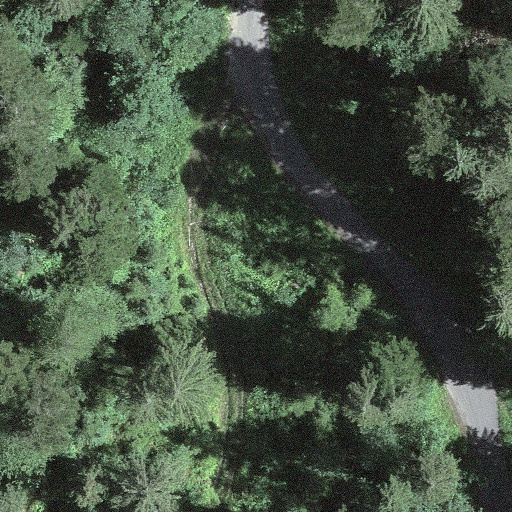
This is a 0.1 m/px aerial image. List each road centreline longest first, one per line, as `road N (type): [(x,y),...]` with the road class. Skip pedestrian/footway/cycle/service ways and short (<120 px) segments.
road 1 (track): [(511,511),(466,379),(425,305),(286,139),(264,97),(253,0)]
road 2 (track): [(218,511),(239,376),(192,214),(216,120),(258,66)]
